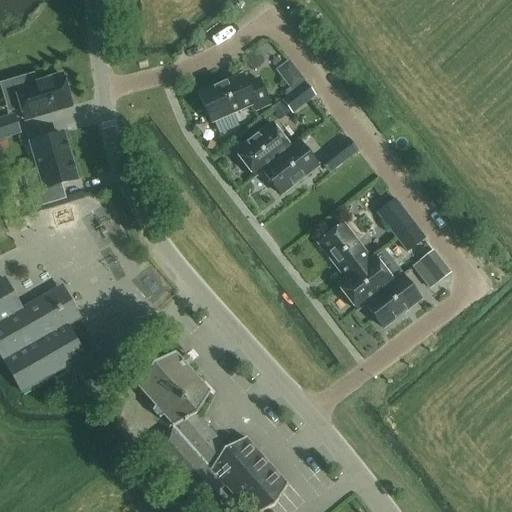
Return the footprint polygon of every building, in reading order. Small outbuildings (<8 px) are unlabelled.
[(236,19),(213,32),(221,44),(243,31),(236,19)] [(292,94),(304,84),(289,64),(276,74),(292,94)] [(15,90),(24,121),(71,107),(61,76),(35,84),(32,76),(13,82),(16,90),(15,90)] [(253,106),(255,111),(269,106),(257,80),(245,85),(241,76),(199,95),(211,124),(253,106)] [(292,114),(314,97),(304,84),(292,94),(282,101),(292,114)] [(13,117),(0,121),(0,140),(19,134),(13,117)] [(253,178),(298,143),(290,149),(271,125),(234,153),(253,178)] [(61,135),(31,144),(44,190),(75,181),(61,135)] [(347,140),(325,157),(335,169),(357,152),(347,140)] [(317,168),(298,143),(253,178),(262,172),(280,196),(317,168)] [(415,227),(394,200),(376,214),(397,241),(415,227)] [(114,218),(89,225),(96,253),(122,246),(114,218)] [(339,273),(364,254),(342,225),(317,244),(339,273)] [(425,242),(417,231),(409,238),(417,248),(425,242)] [(420,262),(437,284),(449,274),(432,252),(420,262)] [(364,254),(339,273),(345,280),(337,287),(352,307),(389,279),(373,258),(370,261),(364,254)] [(392,282),(389,279),(352,307),(356,312),(364,305),(383,329),(419,301),(400,276),(392,282)] [(61,288),(20,311),(3,281),(0,282),(0,358),(20,393),(83,357),(66,326),(79,319),(61,288)] [(185,355),(180,360),(175,353),(151,366),(136,388),(155,409),(151,412),(158,420),(161,416),(172,428),(156,453),(201,506),(224,486),(245,511),(262,511),(273,506),(287,486),(286,485),(245,440),(246,440),(245,439),(225,449),(196,415),(209,392),(187,367),(192,363),(185,355)]
